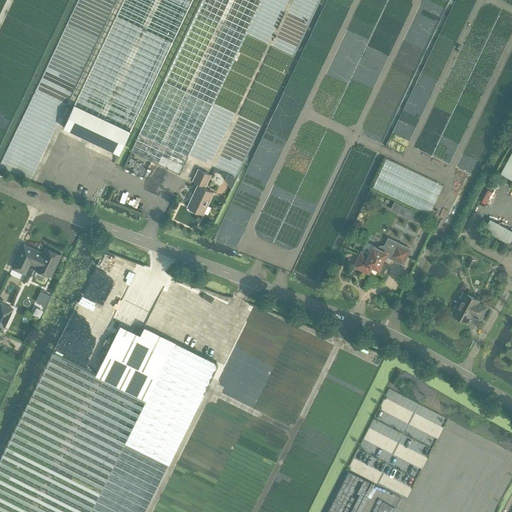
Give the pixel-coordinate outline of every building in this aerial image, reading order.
[(123,0),(74,104),(63,127),(119,154),(192,0),(123,0)] [(201,0),(197,11),(139,132),(130,150),(179,174),(246,34),(261,0),(201,0)] [(193,180),(205,186),(210,175),(198,169),(193,180)] [(198,185),(188,207),(190,208),(189,209),(194,212),(194,210),(202,214),(212,192),(198,185)] [(407,207),(404,214),(412,218),(415,211),(407,207)] [(511,237),(511,230),(490,218),(483,230),(508,244),(511,237)] [(368,255),(361,251),(354,266),(366,272),(369,266),(370,267),(371,265),(378,269),(386,253),(392,255),(391,258),(402,264),(410,249),(388,238),(384,246),(379,246),(378,248),(373,246),(368,255)] [(24,273),(30,262),(37,265),(35,269),(50,276),(60,255),(45,248),(43,253),(24,244),(13,268),(24,273)] [(470,258),(465,266),(471,269),(475,261),(470,258)] [(42,291),(37,302),(46,306),(51,295),(42,291)] [(453,315),(466,322),(470,314),(479,319),(485,308),(476,303),(478,301),(464,293),(453,315)] [(0,301),(0,328),(4,330),(14,308),(0,301)] [(120,324),(96,374),(146,399),(171,349),(175,341),(144,326),(140,334),(120,324)] [(52,353),(0,458),(0,511),(146,511),(219,366),(218,363),(175,341),(171,349),(146,399),(96,374),(52,353)]
